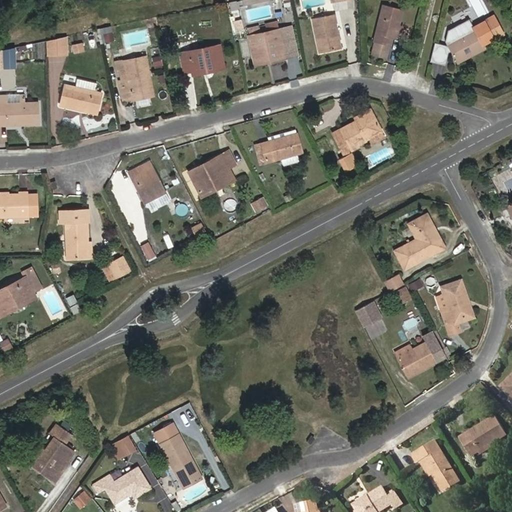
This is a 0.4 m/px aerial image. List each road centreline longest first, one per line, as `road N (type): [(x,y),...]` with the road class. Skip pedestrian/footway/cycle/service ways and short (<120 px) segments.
road 1 (residential): [(507,129),(482,115),(344,84),(49,161),(0,162)]
road 2 (residential): [(219,511),(310,462),(365,450),(467,385),(501,322),(501,278)]
road 3 (tertiary): [(221,279),(445,162)]
road 4 (tertiary): [(0,395),(116,333)]
road 5 (residential): [(501,278),(445,162)]
road 6 (tertiary): [(221,279),(156,293),(116,333)]
road 7 (tertiary): [(116,333),(176,319),(221,279)]
